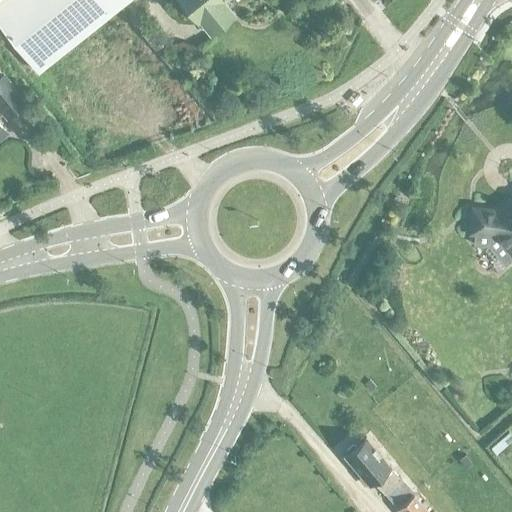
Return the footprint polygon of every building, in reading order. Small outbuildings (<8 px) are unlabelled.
[(0,0),(0,23),(37,71),(126,0),(0,0)] [(210,33),(234,14),(222,0),(180,0),(197,21),(199,20),(210,33)] [(0,133),(5,129),(0,123),(0,112),(3,110),(7,115),(24,101),(2,74),(1,76),(0,74),(0,133)] [(511,198),(497,211),(474,209),(473,229),(495,231),(511,250),(511,198)] [(398,506),(414,492),(401,477),(391,465),(366,435),(356,444),(352,443),(347,448),(347,451),(344,454),(370,483),(374,479),(398,506)] [(431,511),(414,492),(398,506),(402,511),(431,511)]
